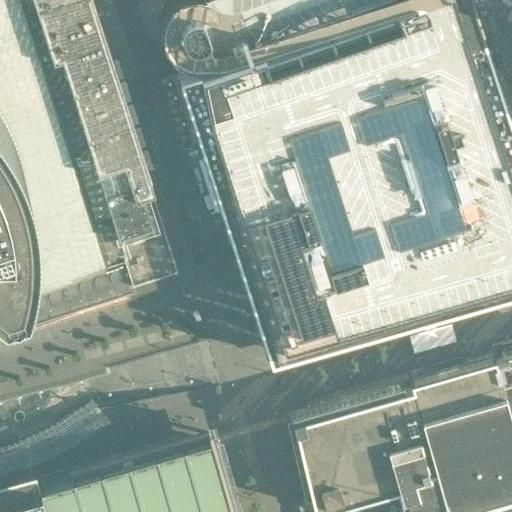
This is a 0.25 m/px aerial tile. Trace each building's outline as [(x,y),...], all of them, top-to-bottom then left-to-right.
[(133,286),(131,278),(175,264),(149,183),(151,183),(110,59),(91,0),(0,0),(0,330),(8,328),(15,326),(22,325),(35,321),(49,316),(62,312),(74,307),(85,302),(93,299),(133,286)] [(219,60),(392,0),(164,0),(162,3),(160,7),(160,9),(158,13),(158,15),(158,17),(157,21),(157,23),(158,25),(158,27),(158,29),(159,31),(159,32),(161,37),(162,38),(164,41),(166,43),(168,46),(169,47),(171,48),(173,49),(176,52),(180,53),(184,54),(187,55),(191,56),(195,56),(198,55),(201,55),(205,53),(219,60)] [(511,291),(511,92),(498,49),(481,0),(392,0),(219,60),(209,64),(192,70),(188,71),(245,249),(247,248),(250,259),(248,260),(247,261),(245,262),(245,263),(244,264),(243,266),(243,267),(243,268),(243,269),(243,270),(243,272),(243,273),(244,274),(245,276),(247,277),(248,278),(250,279),(253,279),(255,279),(257,278),(260,289),(258,290),(277,348),(280,357),(511,291)] [(226,313),(216,280),(181,290),(190,323),(226,313)] [(184,331),(174,297),(116,315),(127,349),(184,331)] [(127,349),(116,315),(94,321),(105,356),(109,355),(127,349)] [(105,356),(94,321),(74,327),(83,362),(105,356)] [(266,352),(257,323),(240,328),(248,357),(266,352)] [(83,362),(74,327),(54,333),(63,368),(74,365),(83,362)] [(248,357),(240,328),(221,333),(204,339),(212,368),(230,363),(248,357)] [(63,368),(54,333),(33,339),(42,376),(54,371),(63,368)] [(42,376),(33,339),(13,345),(23,384),(27,382),(31,380),(36,378),(42,376)] [(212,368),(204,339),(160,352),(169,389),(213,384),(212,368)] [(23,384),(13,345),(0,349),(0,384),(3,398),(13,396),(12,392),(19,387),(23,384)] [(511,346),(493,352),(511,421),(511,346)] [(511,492),(511,421),(493,352),(407,376),(446,511),(511,492)] [(441,511),(446,511),(407,376),(283,412),(287,428),(304,501),(305,501),(311,500),(393,478),(401,509),(402,511),(441,511)] [(210,429),(213,388),(93,400),(90,402),(93,406),(78,416),(60,427),(41,437),(52,474),(68,469),(210,429)] [(68,469),(52,474),(36,478),(45,511),(233,511),(213,441),(208,425),(66,465),(68,469)] [(45,511),(36,478),(52,474),(41,437),(39,433),(36,435),(37,437),(21,444),(20,442),(16,443),(17,445),(7,449),(9,452),(0,455),(0,511),(45,511)] [(254,441),(243,444),(249,467),(261,464),(254,441)] [(390,511),(401,509),(393,478),(311,500),(313,507),(313,511),(390,511)]
